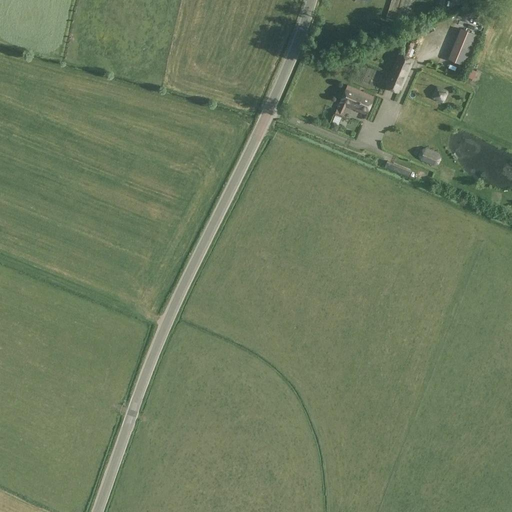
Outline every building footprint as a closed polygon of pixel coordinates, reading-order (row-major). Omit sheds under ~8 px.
[(479,37),(461,29),(449,59),(466,66),(479,37)] [(415,58),(399,51),(385,82),(386,83),(385,86),(399,93),(400,90),(402,90),(415,58)] [(385,68),(360,61),(359,67),(354,65),(350,77),(380,86),(385,68)] [(463,75),(470,78),(474,69),(467,66),(463,75)] [(366,114),(374,97),(348,85),(340,102),(342,103),(347,105),(366,114)] [(431,97),(442,100),(445,89),(434,86),(431,97)] [(337,108),(334,114),(335,115),(341,118),(343,118),(346,112),(344,112),(343,111),(340,110),(339,109),(337,108)] [(333,122),(330,128),(337,131),(340,124),(339,124),(333,122)] [(419,154),(421,159),(434,164),(438,162),(441,157),(439,152),(426,146),(421,148),(419,154)] [(395,164),(393,168),(407,174),(409,170),(395,164)]
